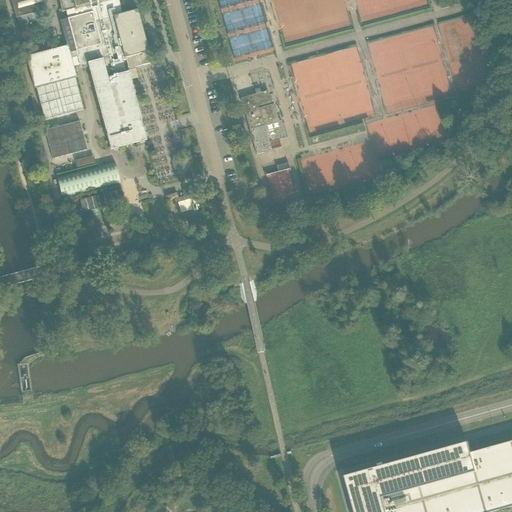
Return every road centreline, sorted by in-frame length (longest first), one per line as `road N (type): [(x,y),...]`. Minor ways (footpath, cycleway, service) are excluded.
road 1 (tertiary): [(315,511),(310,474),(325,458),(511,405)]
road 2 (unclassified): [(235,241),(171,0)]
